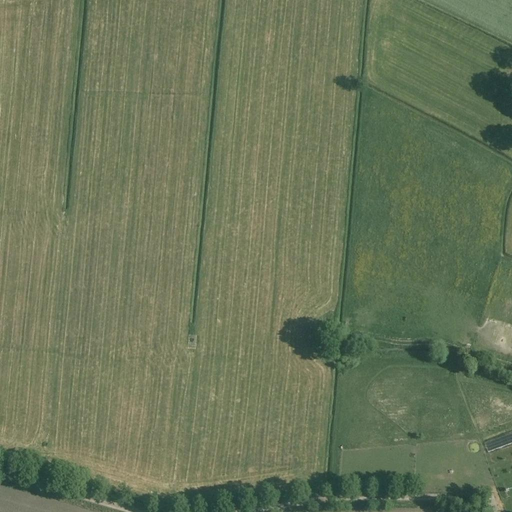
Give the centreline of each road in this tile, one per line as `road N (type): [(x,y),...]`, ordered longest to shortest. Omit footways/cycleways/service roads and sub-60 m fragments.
road 1 (track): [(473,511),(435,496),(260,511)]
road 2 (track): [(133,511),(0,476)]
